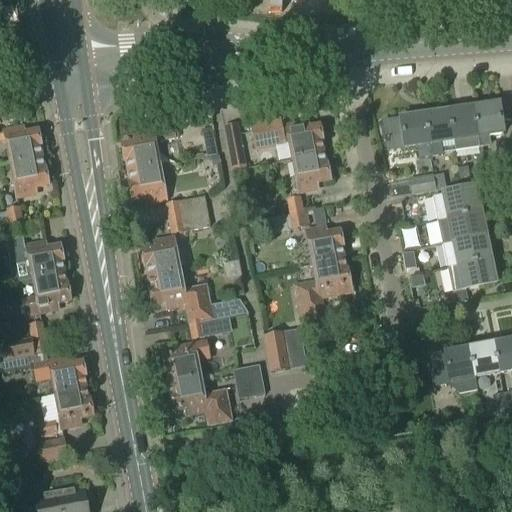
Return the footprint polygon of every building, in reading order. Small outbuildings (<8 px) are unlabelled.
[(498,107),(473,111),(477,140),(502,136),(498,107)] [(473,111),(448,114),(455,155),(479,151),(477,140),(473,111)] [(448,114),(424,118),(431,159),(455,155),(448,114)] [(424,118),(382,124),(387,154),(417,149),(419,161),(431,159),(424,118)] [(249,127),(246,128),(248,134),(250,133),(255,153),(289,146),(292,162),(322,156),(320,145),(321,145),(318,129),(305,131),(304,125),(286,129),(285,124),(282,125),(281,119),(249,125),(249,127)] [(172,127),(158,130),(160,143),(174,140),(172,127)] [(238,127),(222,130),(231,174),(246,171),(238,127)] [(22,130),(4,133),(10,167),(40,161),(38,150),(40,149),(37,133),(23,136),(22,130)] [(135,145),(121,148),(124,164),(126,163),(128,175),(159,169),(152,135),(134,139),(135,145)] [(322,156),(292,162),(298,196),(316,192),(315,186),(329,183),(326,167),(324,168),(322,156)] [(40,161),(10,167),(16,200),(35,196),(34,190),(47,188),(44,172),(43,172),(40,161)] [(491,168),(481,170),(484,183),(493,182),(491,168)] [(159,169),(128,175),(130,186),(129,186),(131,202),(146,199),(147,206),(165,202),(159,169)] [(481,170),(472,171),(474,185),(484,183),(481,170)] [(442,178),(433,180),(436,193),(445,191),(442,178)] [(433,180),(409,185),(412,198),(436,193),(433,180)] [(475,191),(443,198),(448,222),(480,215),(475,191)] [(299,201),(287,204),(289,218),(302,215),(299,201)] [(178,205),(166,207),(168,221),(181,219),(181,217),(199,213),(196,202),(178,205)] [(19,210),(6,212),(9,227),(22,225),(19,210)] [(302,215),(289,218),(271,221),(273,232),(292,228),(292,232),(305,229),(302,215)] [(448,222),(438,224),(442,248),(453,245),(485,239),(480,215),(448,222)] [(181,219),(168,221),(171,237),(184,234),(181,219)] [(22,225),(9,227),(12,241),(24,239),(22,225)] [(324,231),(305,234),(312,268),(342,263),(340,251),(342,251),(339,235),(325,238),(324,231)] [(453,245),(442,248),(447,267),(447,271),(458,269),(490,262),(485,239),(453,245)] [(156,251),(142,254),(145,270),(146,269),(148,280),(179,274),(173,241),(155,245),(156,251)] [(44,245),(26,249),(32,282),(62,276),(60,265),(62,264),(59,249),(46,251),(44,245)] [(412,255),(403,257),(406,272),(415,270),(412,255)] [(458,269),(447,271),(455,306),(465,304),(463,293),(495,287),(490,262),(458,269)] [(315,283),(294,287),(301,322),(323,318),(319,302),(337,298),(336,292),(349,289),(346,273),(344,273),(342,263),(312,268),(315,283)] [(210,309),(207,291),(183,296),(179,274),(148,280),(151,292),(149,292),(152,308),(166,305),(168,312),(185,308),(189,328),(202,325),(248,317),(240,303),(210,309)] [(37,308),(23,311),(24,318),(57,312),(56,305),(69,303),(67,287),(65,287),(62,276),(32,282),(37,308)] [(41,325),(28,328),(31,342),(44,340),(41,325)] [(205,340),(202,325),(189,328),(192,342),(205,340)] [(282,336),(264,339),(270,375),(288,372),(282,336)] [(31,342),(0,348),(0,363),(46,354),(44,340),(31,342)] [(511,344),(494,348),(499,377),(511,374),(511,344)] [(176,356),(162,359),(165,375),(167,375),(169,386),(200,380),(195,358),(207,355),(205,345),(175,351),(176,356)] [(494,348),(469,352),(475,381),(499,377),(494,348)] [(469,352),(429,360),(434,389),(451,386),(452,391),(459,396),(477,393),(475,381),(469,352)] [(66,361),(32,367),(35,383),(51,380),(54,398),(85,392),(83,381),(84,380),(81,364),(68,367),(66,361)] [(258,370),(238,374),(242,394),(262,390),(258,370)] [(200,380),(169,386),(171,397),(169,398),(172,413),(187,411),(188,417),(205,414),(208,429),(232,424),(227,397),(204,401),(200,380)] [(54,398),(38,401),(43,426),(39,427),(41,440),(56,437),(55,432),(79,427),(78,421),(92,418),(89,403),(87,403),(85,392),(54,398)] [(511,396),(503,398),(506,411),(511,410),(511,396)] [(503,398),(494,399),(496,413),(506,411),(503,398)] [(63,442),(35,447),(39,465),(66,460),(63,442)] [(87,511),(83,491),(35,500),(36,511),(87,511)] [(491,493),(478,493),(479,506),(491,505),(491,493)] [(454,511),(454,502),(444,503),(444,511),(454,511)]
